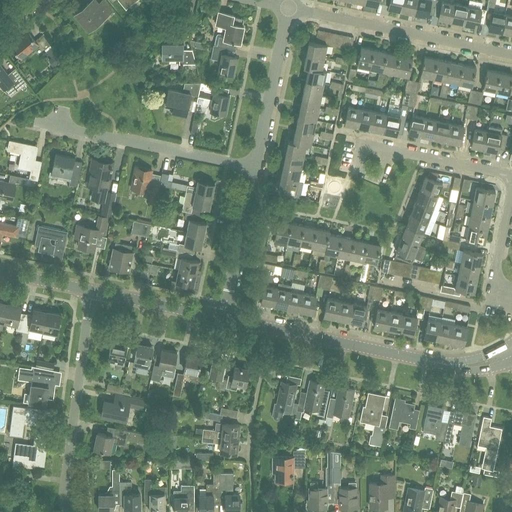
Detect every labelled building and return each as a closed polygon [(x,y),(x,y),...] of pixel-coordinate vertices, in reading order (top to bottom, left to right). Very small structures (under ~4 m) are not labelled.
[(90,31),(113,12),(103,0),(102,0),(98,4),(92,8),(87,3),(75,13),(90,31)] [(118,0),(126,9),(136,0),(118,0)] [(401,11),(403,0),(389,0),(388,8),(401,11)] [(414,13),(416,0),(403,0),(401,11),(414,13)] [(416,0),(414,13),(427,16),(430,0),(416,0)] [(452,21),(455,3),(442,0),(438,18),(452,21)] [(469,0),(468,5),(464,24),(477,26),(478,21),(484,23),(487,9),(481,8),(482,2),(471,0),(469,0)] [(464,24),(468,5),(455,3),(452,21),(464,24)] [(225,46),(226,39),(240,42),(244,25),(238,24),(239,17),(224,14),(225,12),(219,11),(216,24),(226,26),(225,34),(220,33),(218,33),(217,34),(216,36),(214,44),(225,46)] [(502,31),(505,13),(492,11),(488,29),(502,31)] [(511,33),(511,14),(505,13),(502,31),(511,33)] [(318,29),(316,42),(322,43),(324,30),(318,29)] [(324,30),(322,43),(327,44),(330,32),(324,30)] [(38,44),(27,31),(11,45),(23,60),(24,60),(22,57),(38,44)] [(330,32),(327,44),(333,45),(336,33),(330,32)] [(336,33),(333,45),(339,46),(342,34),(336,33)] [(50,45),(43,34),(37,39),(45,49),(50,45)] [(342,34),(339,46),(345,48),(348,35),(342,34)] [(348,35),(345,48),(351,49),(354,37),(348,35)] [(322,43),(316,42),(309,40),(306,53),(324,57),(327,44),(322,43)] [(196,64),(192,49),(184,49),(184,43),(162,43),(162,58),(179,58),(179,64),(196,64)] [(225,46),(214,44),(211,58),(221,60),(219,70),(234,74),(237,56),(226,54),(228,47),(225,46)] [(370,68),(374,49),(361,46),(357,65),(370,68)] [(383,70),(387,51),(374,49),(370,68),(383,70)] [(396,73),(400,54),(387,51),(383,70),(396,73)] [(322,69),(324,57),(306,53),(304,66),(308,67),(308,66),(322,69)] [(400,54),(396,73),(409,76),(413,57),(400,54)] [(59,63),(54,55),(51,57),(49,59),(53,66),(59,63)] [(434,77),(438,58),(424,56),(420,75),(434,77)] [(446,80),(450,61),(438,58),(434,77),(446,80)] [(459,83),(463,64),(450,61),(446,80),(459,83)] [(11,95),(17,90),(26,82),(15,68),(8,74),(0,64),(0,84),(4,89),(5,88),(11,95)] [(463,64),(459,83),(472,86),(476,67),(463,64)] [(322,69),(308,66),(308,67),(306,79),(324,83),(327,70),(322,69)] [(357,68),(350,67),(348,80),(354,81),(357,68)] [(496,91),(500,72),(487,69),(483,88),(496,91)] [(511,74),(500,72),(496,91),(509,93),(511,81),(511,74)] [(321,95),(324,83),(306,79),(303,91),(321,95)] [(408,79),(405,91),(411,92),(414,80),(408,79)] [(414,80),(411,92),(417,94),(420,81),(414,80)] [(197,101),(201,82),(185,82),(183,92),(168,89),(165,101),(174,103),(172,113),(187,116),(191,94),(198,96),(197,101)] [(197,102),(211,105),(210,110),(225,113),(229,95),(218,93),(220,86),(201,82),(197,101),(197,102)] [(471,89),(468,101),(474,103),(477,90),(471,89)] [(477,90),(474,103),(481,104),(483,92),(477,90)] [(319,107),(321,95),(303,91),(301,103),(319,107)] [(405,91),(402,103),(408,105),(411,92),(405,91)] [(411,92),(408,105),(415,106),(417,94),(411,92)] [(316,120),(319,107),(301,103),(298,116),(316,120)] [(358,126),(362,107),(349,104),(345,123),(358,126)] [(467,104),(465,117),(471,118),(474,106),(467,104)] [(474,106),(471,118),(477,119),(480,107),(474,106)] [(371,129),(375,110),(362,107),(358,126),(371,129)] [(383,131),(387,112),(375,110),(371,129),(383,131)] [(387,112),(383,131),(397,134),(401,115),(387,112)] [(422,135),(425,117),(412,114),(408,133),(422,135)] [(314,132),(316,120),(298,116),(296,128),(314,132)] [(434,138),(438,120),(425,117),(422,135),(434,138)] [(193,119),(190,133),(196,134),(199,121),(193,119)] [(447,141),(451,123),(438,120),(434,138),(447,141)] [(451,123),(447,141),(460,143),(464,125),(451,123)] [(488,130),(484,148),(497,151),(498,148),(504,149),(507,134),(501,133),(502,128),(489,125),(488,130)] [(311,145),(314,132),(296,128),(293,140),(293,141),(306,143),(306,144),(311,145)] [(484,148),(488,130),(475,128),(471,146),(484,148)] [(293,141),(293,140),(288,139),(286,152),(304,156),(306,144),(306,143),(293,141)] [(38,179),(42,160),(34,159),(37,145),(10,140),(8,149),(22,152),(19,166),(31,169),(29,178),(31,178),(38,179)] [(301,168),(304,156),(286,152),(283,164),(301,168)] [(80,171),(73,169),(75,157),(56,153),(51,174),(70,178),(69,184),(77,186),(80,171)] [(88,185),(95,186),(95,183),(101,184),(100,190),(98,189),(96,199),(105,200),(113,162),(93,158),(88,185)] [(299,180),(301,168),(283,164),(281,177),(299,180)] [(149,202),(155,203),(159,186),(149,184),(152,170),(135,166),(131,187),(151,191),(149,202)] [(173,181),(168,180),(169,173),(162,172),(159,184),(171,187),(173,181)] [(25,182),(26,177),(10,174),(9,182),(0,180),(0,197),(12,200),(16,181),(25,183),(25,182)] [(420,188),(438,195),(443,183),(425,176),(420,188)] [(461,177),(455,176),(452,189),(458,190),(461,177)] [(296,193),(299,180),(281,177),(278,190),(296,193)] [(464,178),(462,190),(468,192),(470,179),(464,178)] [(187,185),(186,190),(190,191),(212,195),(215,183),(198,179),(196,187),(187,185)] [(474,200),(493,204),(495,190),(476,186),(474,200)] [(433,207),(438,195),(420,188),(416,200),(433,207)] [(212,195),(190,191),(186,190),(182,210),(186,210),(201,214),(203,207),(210,208),(212,195)] [(428,219),(433,207),(416,200),(411,213),(428,219)] [(490,216),(493,204),(474,200),(471,212),(490,216)] [(114,204),(105,202),(102,213),(112,215),(114,204)] [(200,221),(201,214),(186,210),(185,217),(189,218),(187,231),(204,235),(207,222),(200,221)] [(487,229),(490,216),(471,212),(468,225),(487,229)] [(423,231),(428,219),(411,213),(406,225),(423,231)] [(26,237),(28,226),(30,219),(18,216),(16,225),(0,221),(0,243),(1,244),(1,241),(0,241),(2,233),(16,236),(17,235),(26,237)] [(75,238),(80,239),(79,246),(94,249),(97,234),(105,236),(108,218),(99,216),(97,228),(78,224),(75,238)] [(287,241),(291,222),(278,219),(274,238),(287,241)] [(149,235),(149,232),(151,224),(135,220),(132,232),(149,235)] [(300,244),(304,225),(291,222),(287,241),(300,244)] [(63,256),(68,231),(39,225),(34,244),(39,245),(38,250),(43,251),(42,256),(54,259),(55,254),(63,256)] [(313,246),(317,227),(304,225),(300,244),(313,246)] [(419,244),(423,231),(406,225),(401,237),(419,244)] [(485,242),(487,229),(468,225),(466,238),(485,242)] [(329,233),(330,230),(317,227),(313,246),(325,249),(326,249),(329,233)] [(201,247),(204,235),(187,231),(184,244),(179,243),(178,250),(193,253),(195,246),(201,247)] [(342,236),(329,233),(326,249),(325,249),(325,252),(338,255),(342,236)] [(449,234),(448,240),(460,243),(461,237),(449,234)] [(351,257),(355,238),(342,236),(338,255),(351,257)] [(414,256),(419,244),(401,237),(396,249),(414,256)] [(363,260),(367,241),(355,238),(351,257),(363,260)] [(448,240),(447,244),(446,247),(459,249),(460,243),(448,240)] [(367,241),(363,260),(377,263),(380,244),(367,241)] [(133,251),(132,251),(133,246),(116,242),(115,248),(114,247),(110,266),(129,270),(133,251)] [(176,256),(177,249),(163,247),(162,253),(176,256)] [(461,262),(480,266),(482,253),(463,249),(461,262)] [(265,253),(264,259),(276,262),(277,255),(265,253)] [(436,255),(434,261),(443,263),(444,256),(436,255)] [(178,269),(196,272),(199,260),(181,257),(178,269)] [(388,272),(390,259),(384,258),(382,270),(388,272)] [(393,273),(396,261),(390,259),(388,272),(393,273)] [(399,274),(402,262),(396,261),(393,273),(399,274)] [(156,273),(158,265),(143,262),(140,275),(148,277),(149,272),(156,273)] [(262,268),(274,271),(275,265),(263,262),(262,268)] [(405,275),(408,263),(402,262),(399,274),(405,275)] [(477,279),(480,266),(461,262),(458,275),(477,279)] [(410,276),(413,264),(408,263),(405,275),(410,276)] [(416,278),(419,265),(413,264),(410,276),(416,278)] [(422,279),(424,267),(419,265),(416,278),(422,279)] [(295,269),(282,266),(281,274),(293,277),(295,269)] [(427,280),(430,268),(424,267),(422,279),(427,280)] [(262,268),(260,279),(272,281),(274,271),(262,268)] [(433,281),(436,269),(430,268),(427,280),(433,281)] [(194,285),(196,272),(178,269),(176,281),(194,285)] [(433,281),(439,283),(442,270),(436,269),(433,281)] [(320,274),(318,286),(324,287),(326,275),(320,274)] [(326,275),(324,287),(330,289),(333,276),(326,275)] [(474,292),(477,279),(458,275),(455,288),(474,292)] [(274,305),(278,287),(265,284),(261,302),(274,305)] [(370,284),(368,297),(374,298),(376,286),(370,284)] [(440,291),(453,293),(454,287),(442,285),(440,291)] [(376,286),(374,298),(380,300),(383,287),(376,286)] [(287,307),(291,289),(278,287),(274,305),(287,307)] [(299,310),(303,292),(291,289),(287,307),(299,310)] [(303,292),(299,310),(313,313),(316,295),(303,292)] [(421,295),(418,307),(424,309),(427,296),(421,295)] [(427,296),(424,309),(430,310),(433,297),(427,296)] [(337,318),(341,300),(328,297),(324,315),(337,318)] [(350,321),(353,302),(341,300),(337,318),(350,321)] [(353,302),(350,321),(363,323),(367,305),(353,302)] [(22,331),(26,313),(20,312),(22,305),(8,303),(4,321),(17,324),(16,330),(22,331)] [(458,303),(457,307),(457,309),(469,311),(471,305),(458,303)] [(43,330),(47,311),(33,308),(32,314),(26,313),(22,331),(29,332),(30,327),(43,330)] [(387,328),(391,310),(378,308),(374,326),(387,328)] [(400,331),(404,313),(391,310),(387,328),(400,331)] [(47,311),(43,330),(57,332),(61,314),(47,311)] [(404,313),(400,331),(413,334),(417,316),(404,313)] [(437,339),(441,321),(428,318),(424,336),(437,339)] [(450,342),(454,323),(441,321),(437,339),(450,342)] [(463,344),(467,326),(454,323),(450,342),(463,344)] [(127,344),(112,341),(107,363),(114,365),(115,358),(124,360),(127,344)] [(130,381),(131,375),(135,376),(138,363),(141,363),(142,361),(149,362),(153,346),(138,343),(134,361),(129,360),(127,374),(125,380),(130,381)] [(158,368),(153,367),(151,378),(160,380),(161,374),(166,375),(167,370),(173,371),(174,368),(174,366),(177,351),(162,348),(158,368)] [(187,354),(184,369),(190,371),(190,373),(190,375),(191,377),(193,379),(195,380),(197,381),(199,372),(198,372),(201,356),(187,354)] [(37,359),(36,366),(32,365),(31,368),(20,366),(18,379),(32,381),(31,384),(34,385),(31,403),(47,405),(48,398),(53,398),(57,370),(53,369),(54,362),(37,359)] [(225,390),(226,387),(227,379),(223,378),(226,362),(212,359),(210,367),(212,368),(211,376),(219,377),(217,388),(225,390)] [(227,379),(226,387),(237,389),(238,383),(246,384),(249,368),(235,365),(233,376),(228,376),(227,379)] [(185,374),(178,373),(173,395),(180,396),(185,374)] [(298,404),(293,403),(297,384),(300,384),(302,377),(287,374),(286,381),(281,380),(277,403),(275,402),(272,415),(273,415),(274,417),(275,419),(278,420),(280,419),(281,417),(282,417),(283,410),(296,413),(297,410),(298,404)] [(300,395),(298,404),(297,410),(304,411),(305,407),(318,410),(317,415),(324,416),(330,390),(324,389),(325,382),(310,379),(306,396),(300,395)] [(122,393),(124,386),(108,383),(107,390),(122,393)] [(354,389),(339,385),(336,402),(329,401),(326,416),(333,417),(334,413),(349,416),(354,389)] [(381,446),(387,417),(381,416),(386,395),(368,391),(366,405),(364,405),(360,421),(374,424),(372,434),(371,434),(369,443),(381,446)] [(144,400),(131,397),(115,394),(114,402),(104,400),(101,415),(126,420),(129,405),(143,408),(144,400)] [(416,428),(420,409),(414,408),(415,404),(401,401),(402,398),(396,397),(389,426),(398,428),(399,420),(410,422),(410,426),(416,428)] [(40,439),(44,408),(13,404),(9,433),(23,435),(24,423),(36,424),(33,445),(23,444),(22,450),(16,449),(14,465),(36,468),(36,465),(44,466),(48,440),(40,439)] [(444,440),(447,425),(441,424),(444,407),(428,404),(423,427),(439,431),(437,438),(444,440)] [(220,414),(223,414),(236,417),(238,410),(222,407),(220,414)] [(476,414),(456,410),(455,417),(449,416),(444,440),(450,441),(454,422),(463,424),(461,435),(459,443),(469,445),(476,414)] [(223,414),(220,414),(206,411),(205,417),(221,420),(223,414)] [(478,443),(489,446),(483,473),(498,476),(499,470),(493,469),(502,428),(490,425),(491,417),(484,416),(478,443)] [(223,422),(223,423),(216,422),(215,429),(203,428),(203,435),(238,438),(240,424),(223,422)] [(153,435),(129,430),(108,426),(106,434),(98,432),(94,448),(110,451),(112,442),(126,445),(127,439),(151,444),(153,435)] [(237,452),(238,438),(203,435),(202,441),(221,443),(220,451),(237,452)] [(305,463),(305,450),(293,450),(293,456),(273,456),(273,472),(276,472),(276,481),(294,481),(294,463),(305,463)] [(333,502),(333,451),(328,450),(328,466),(326,466),(326,487),(318,487),(318,481),(310,481),(310,487),(310,506),(326,506),(326,501),(333,501),(333,502)] [(341,487),(341,466),(341,451),(333,451),(333,502),(340,502),(340,506),(356,506),(356,487),(356,482),(349,482),(349,487),(341,487)] [(232,491),(232,483),(233,483),(233,472),(220,472),(219,473),(219,487),(226,487),(225,511),(239,511),(239,509),(239,502),(239,491),(232,491)] [(219,499),(219,487),(219,473),(214,473),(214,483),(207,483),(207,494),(199,494),(199,511),(213,511),(213,499),(219,499)] [(395,474),(381,474),(381,482),(370,482),(370,506),(387,506),(387,492),(395,492),(395,474)] [(481,486),(482,476),(474,474),(472,474),(471,480),(473,480),(473,482),(472,484),(481,486)] [(150,499),(150,511),(164,511),(164,496),(167,496),(167,486),(157,486),(157,488),(153,488),(151,486),(151,478),(144,478),(144,485),(144,499),(150,499)] [(119,490),(119,496),(125,496),(124,511),(139,511),(140,493),(131,493),(131,481),(120,481),(119,490)] [(174,497),(174,511),(187,511),(188,499),(194,499),(194,484),(182,484),(181,491),(174,491),(174,497)] [(460,507),(461,506),(464,491),(465,486),(456,484),(455,491),(452,490),(450,498),(440,496),(436,511),(453,511),(455,506),(460,507)] [(430,504),(434,488),(425,486),(424,490),(408,486),(402,511),(420,511),(422,502),(430,504)] [(464,491),(461,506),(466,507),(465,511),(481,511),(483,504),(469,501),(471,493),(464,491)] [(113,494),(99,494),(99,510),(113,510),(113,494)]
